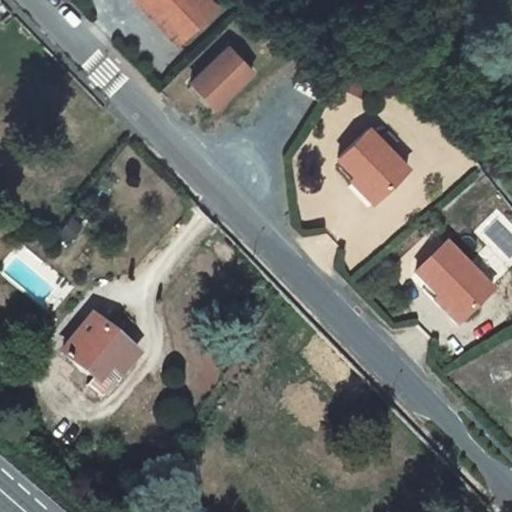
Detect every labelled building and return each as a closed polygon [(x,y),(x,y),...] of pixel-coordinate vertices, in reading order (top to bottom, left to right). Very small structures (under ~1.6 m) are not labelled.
[(207,0),(136,0),(179,44),(216,8),(207,0)] [(250,72),(228,48),(192,83),(215,106),(250,72)] [(346,72),(339,87),(357,96),(364,81),(346,72)] [(369,84),(364,81),(357,96),(362,98),(369,84)] [(337,157),(355,175),(358,172),(380,194),(407,167),(368,127),(337,157)] [(358,172),(355,175),(350,179),(372,201),(380,194),(358,172)] [(434,301),(440,307),(446,300),(458,312),(452,319),(457,324),(492,290),(446,243),(415,273),(438,297),(434,301)] [(446,300),(440,307),(452,319),(458,312),(446,300)] [(136,354),(91,318),(62,353),(92,378),(87,385),(102,397),(136,354)] [(13,437),(22,446),(33,435),(23,426),(13,437)]
